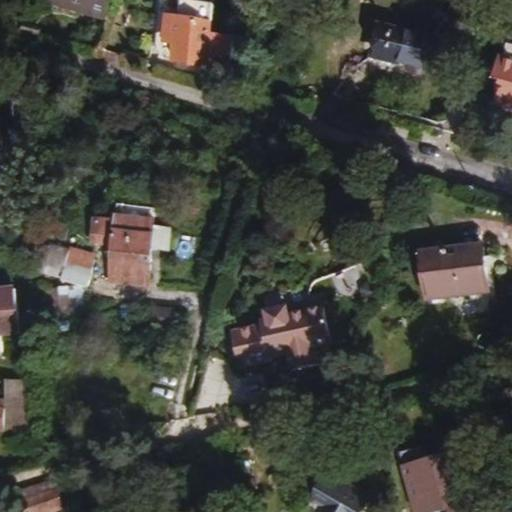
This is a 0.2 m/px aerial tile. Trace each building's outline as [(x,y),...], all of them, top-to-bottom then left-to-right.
[(108,21),(113,0),(52,0),(50,7),(108,21)] [(173,62),(207,68),(213,34),(218,7),(185,1),(185,0),(162,0),(155,43),(176,46),(173,62)] [(382,26),(376,54),(429,67),(436,38),(382,26)] [(352,38),(329,31),(317,70),(341,77),(352,38)] [(213,34),(207,68),(239,73),(245,40),(213,34)] [(511,43),(506,42),(496,81),(502,83),(496,105),(511,108),(511,43)] [(155,214),(119,211),(118,216),(95,213),(92,241),(115,243),(111,283),(148,286),(155,214)] [(71,251),(49,245),(42,274),(63,280),(71,251)] [(420,255),(426,300),(492,292),(486,247),(420,255)] [(99,255),(74,249),(64,282),(90,289),(99,255)] [(21,334),(16,290),(0,291),(0,336),(1,336),(21,334)] [(286,356),(289,373),(317,368),(314,351),(331,347),(324,311),(288,319),(287,311),(266,316),(268,323),(260,324),(261,327),(255,328),(230,333),(238,370),(268,363),(268,360),(286,356)] [(70,321),(46,323),(47,338),(71,337),(70,321)] [(34,383),(6,383),(6,410),(6,431),(34,431),(34,383)] [(511,406),(511,388),(486,394),(490,411),(511,406)] [(465,450),(406,465),(417,511),(442,511),(451,510),(451,511),(474,511),(481,510),(465,450)] [(364,511),(372,499),(327,474),(317,492),(334,501),(328,511),(364,511)] [(20,499),(23,511),(59,511),(67,510),(61,486),(20,499)]
